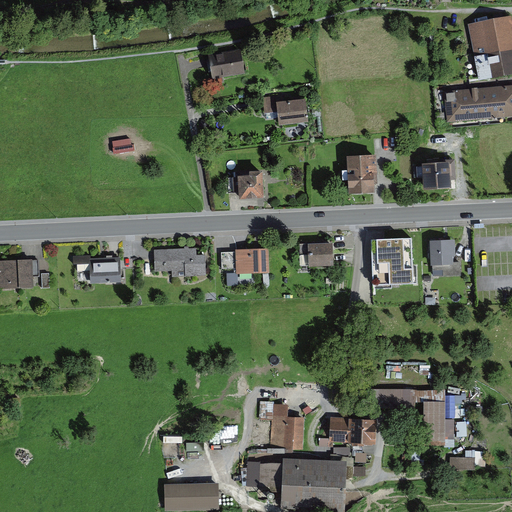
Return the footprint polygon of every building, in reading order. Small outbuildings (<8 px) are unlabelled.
[(480,53),(484,80),(511,75),(511,17),(476,24),(476,29),(473,29),(478,54),(480,53)] [(243,49),(211,54),(215,76),(247,71),(243,49)] [(511,86),(444,93),(447,123),(511,116),(511,86)] [(266,96),(268,113),(281,112),(283,125),(313,122),(310,99),(287,101),(287,95),(266,96)] [(376,155),(347,157),(349,194),(374,192),(374,185),(378,184),(376,155)] [(427,164),(423,164),(423,167),(417,168),(418,177),(424,177),(425,190),(451,189),(450,181),(456,181),(455,159),(427,161),(427,164)] [(250,176),(238,176),(238,178),(228,179),(229,193),(235,193),(240,193),(240,199),(263,198),(262,172),(249,172),(250,176)] [(414,239),(375,241),(377,283),(415,281),(414,239)] [(459,240),(434,241),(435,265),(446,265),(447,276),(464,275),(463,262),(457,262),(457,256),(460,256),(459,240)] [(336,244),(310,245),(311,268),(336,268),(336,244)] [(200,245),(158,248),(160,273),(188,271),(189,278),(212,277),(210,255),(201,256),(200,245)] [(272,249),(240,252),(242,273),(233,273),(234,286),(249,284),(249,277),(274,275),(272,249)] [(237,267),(236,251),(222,252),(223,268),(237,267)] [(95,254),(77,254),(78,265),(94,264),(95,283),(128,282),(128,257),(95,258),(95,254)] [(42,260),(0,261),(1,290),(37,289),(37,276),(43,276),(42,260)] [(78,282),(91,282),(90,270),(77,271),(78,282)] [(381,364),(358,363),(357,382),(380,383),(381,364)] [(293,402),(263,400),(261,419),(274,420),(272,446),(305,448),(307,419),(292,418),(293,402)] [(449,403),(428,403),(429,441),(449,441),(449,403)] [(380,418),(333,416),(332,442),(354,443),(354,447),(367,447),(368,442),(379,443),(380,418)] [(467,436),(467,421),(458,421),(458,436),(467,436)] [(421,452),(407,452),(407,457),(405,457),(405,463),(411,463),(411,460),(421,460),(421,452)] [(477,458),(465,458),(465,470),(478,470),(478,466),(490,466),(490,452),(477,452),(477,458)] [(287,463),(263,462),(262,485),(286,486),(285,511),(309,511),(349,511),(352,462),(288,458),(287,463)] [(221,510),(221,483),(166,484),(166,511),(221,510)]
